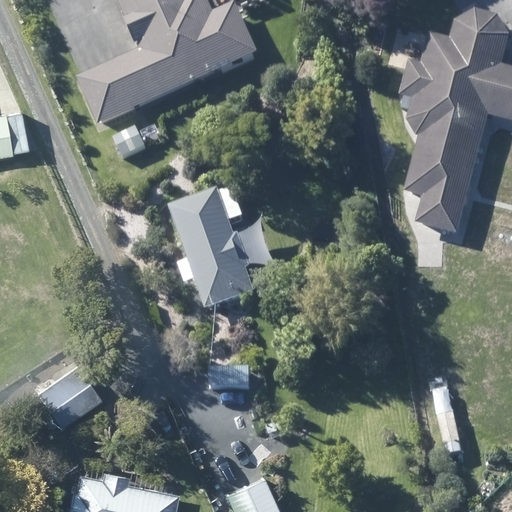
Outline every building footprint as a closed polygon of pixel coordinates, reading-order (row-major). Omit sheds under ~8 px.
[(262,59),(242,15),(239,8),(217,18),(208,0),(119,0),(144,54),(80,82),(102,131),(262,59)] [(460,240),(492,120),(511,125),(511,71),(505,70),(511,42),(511,38),(500,18),(477,12),(465,19),(459,23),(453,42),(434,38),(426,69),(413,66),(404,101),(417,104),(411,127),(423,142),(409,197),(427,202),(419,229),(460,240)] [(308,82),(315,99),(327,94),(319,77),(308,82)] [(0,159),(17,157),(11,118),(0,119),(0,159)] [(238,240),(223,196),(222,193),(172,210),(191,264),(180,268),(188,288),(198,284),(204,301),(209,314),(258,296),(251,276),(250,273),(253,272),(242,238),(238,240)] [(64,429),(102,402),(78,368),(39,395),(62,426),(64,429)] [(461,441),(460,432),(457,418),(441,421),(446,449),(462,446),(461,441)] [(176,511),(180,495),(128,485),(129,479),(104,473),(103,480),(80,475),(77,493),(73,492),(73,494),(69,511),(176,511)] [(264,480),(228,497),(234,511),(280,511),(266,479),(264,480)]
